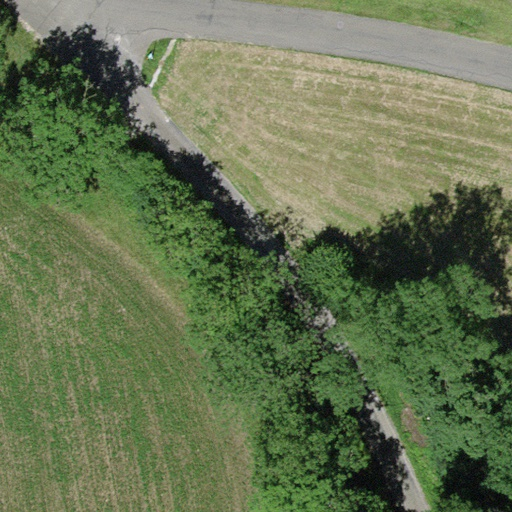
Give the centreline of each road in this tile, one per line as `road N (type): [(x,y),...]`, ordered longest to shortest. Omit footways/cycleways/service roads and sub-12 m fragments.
road 1 (unclassified): [(52,0),(182,119),(430,511)]
road 2 (unclassified): [(511,69),(476,55),(88,0)]
